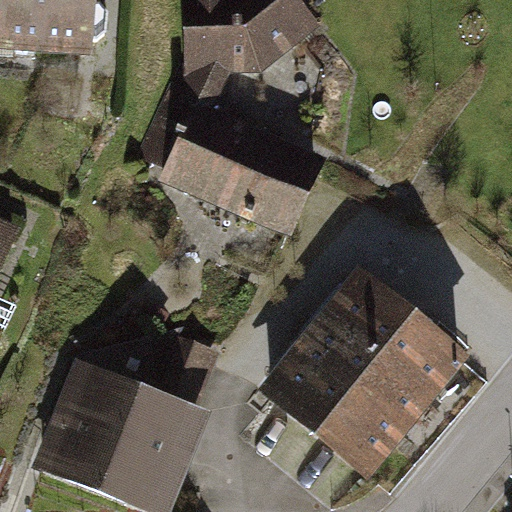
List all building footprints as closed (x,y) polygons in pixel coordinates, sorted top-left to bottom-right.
[(7,0),(1,75),(103,83),(109,0),(7,0)] [(188,0),(192,72),(180,90),(229,115),(246,77),(261,75),(320,25),(293,0),(188,0)] [(180,90),(140,165),(296,247),(336,172),(229,115),(180,90)] [(0,269),(16,234),(0,226),(0,269)] [(365,283),(275,393),(372,471),(462,361),(365,283)] [(85,369),(46,473),(148,511),(158,511),(197,411),(85,369)]
